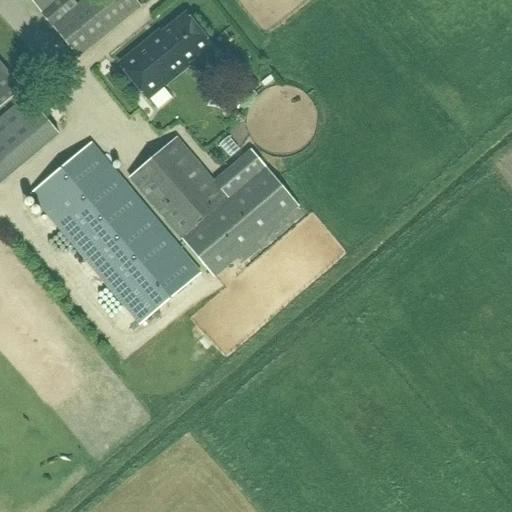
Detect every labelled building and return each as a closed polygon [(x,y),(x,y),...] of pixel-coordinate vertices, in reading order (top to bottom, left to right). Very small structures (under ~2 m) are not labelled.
[(52,26),(78,58),(142,7),(135,0),(85,0),(78,6),(73,0),(31,0),(43,14),(52,26)] [(159,33),(142,48),(120,66),(147,99),(186,67),(184,64),(209,44),(186,16),(161,36),(159,33)] [(0,108),(21,90),(0,65),(0,108)] [(244,67),(230,78),(237,88),(245,98),(259,87),(252,77),(244,67)] [(166,84),(152,96),(161,107),(175,95),(166,84)] [(215,90),(213,105),(229,107),(231,93),(215,90)] [(0,120),(0,183),(58,134),(27,97),(0,120)] [(228,152),(255,138),(248,124),(221,138),(228,152)] [(213,183),(176,139),(129,179),(213,279),(298,208),(251,152),(213,183)] [(199,274),(90,144),(30,195),(139,325),(199,274)]
